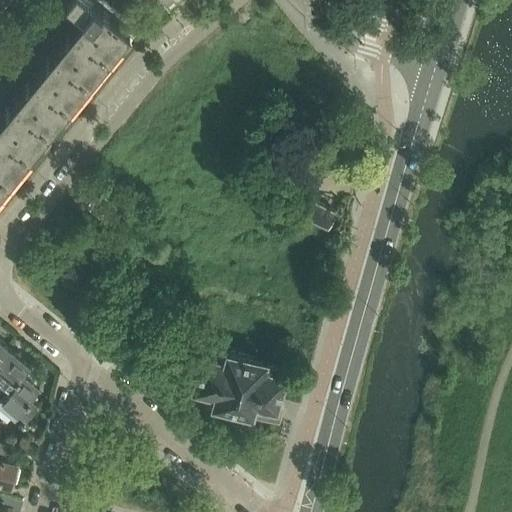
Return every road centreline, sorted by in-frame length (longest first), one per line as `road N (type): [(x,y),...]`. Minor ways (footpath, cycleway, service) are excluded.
road 1 (tertiary): [(311,511),(434,69)]
road 2 (residential): [(0,266),(144,85),(239,0)]
road 3 (residential): [(258,508),(81,361)]
road 4 (residential): [(42,511),(81,361)]
road 5 (residential): [(324,0),(357,45),(434,69)]
